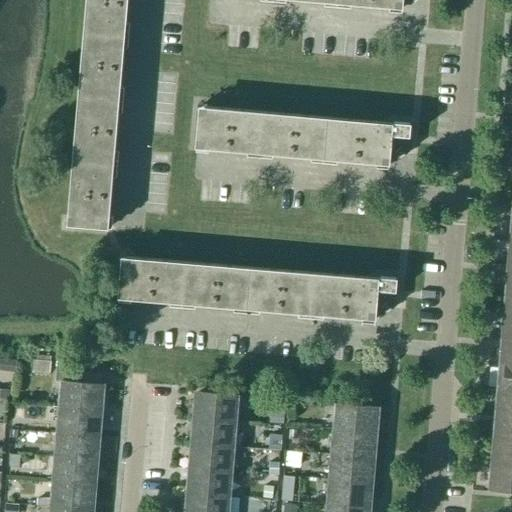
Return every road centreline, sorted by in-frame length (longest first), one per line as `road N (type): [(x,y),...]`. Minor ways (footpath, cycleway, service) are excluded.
road 1 (residential): [(429,511),(474,0)]
road 2 (residential): [(129,511),(140,391)]
